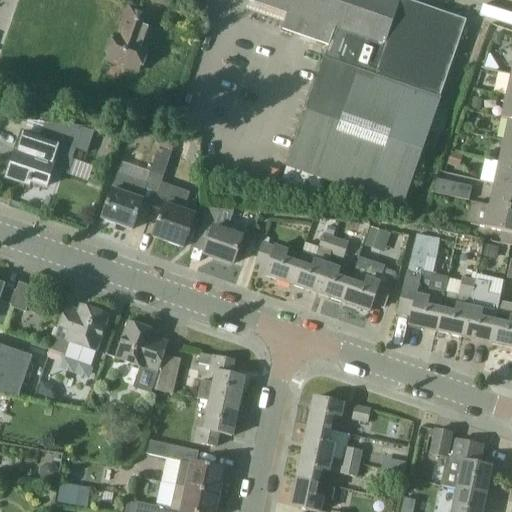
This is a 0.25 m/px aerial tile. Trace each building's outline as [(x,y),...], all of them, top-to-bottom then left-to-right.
[(331,43),(328,50),(283,184),(322,197),(328,178),(405,204),(441,97),(375,75),(400,0),(252,0),(289,12),(284,27),(331,43)] [(148,29),(153,15),(139,10),(130,7),(119,37),(114,35),(105,60),(139,72),(148,47),(146,46),(151,30),(148,29)] [(494,33),(490,44),(499,47),(503,36),(494,33)] [(502,118),(508,119),(511,119),(511,98),(506,98),(502,118)] [(473,99),(471,110),(480,112),(482,101),(473,99)] [(511,119),(508,119),(503,141),(511,143),(511,119)] [(71,162),(83,128),(45,124),(40,139),(22,134),(7,179),(28,186),(29,182),(45,188),(56,156),(71,162)] [(164,134),(158,150),(171,154),(175,145),(177,139),(164,134)] [(189,144),(177,139),(175,145),(171,154),(171,156),(183,160),(189,144)] [(511,143),(503,141),(499,163),(511,165),(511,143)] [(155,200),(161,184),(171,156),(171,154),(158,150),(147,185),(117,174),(101,220),(132,230),(144,196),(155,200)] [(447,165),(458,169),(462,157),(451,153),(447,165)] [(511,165),(499,163),(494,184),(511,188),(511,165)] [(461,186),(435,180),(432,193),(458,199),(461,186)] [(165,185),(161,184),(155,200),(152,208),(162,211),(152,238),(183,248),(194,216),(183,212),(189,193),(165,185)] [(511,188),(494,184),(489,206),(511,211),(511,188)] [(511,211),(489,206),(475,203),(470,225),(503,232),(501,244),(511,246),(511,211)] [(234,212),(219,210),(207,209),(200,229),(211,233),(203,255),(232,265),(241,238),(226,233),(234,212)] [(334,237),(337,229),(327,225),(324,233),(334,237)] [(370,232),(365,246),(384,252),(388,238),(370,232)] [(302,254),(298,265),(291,285),(317,295),(326,267),(330,256),(336,240),(323,235),(315,258),(302,254)] [(420,272),(423,273),(426,258),(435,260),(439,240),(416,236),(407,274),(420,277),(420,274),(420,272)] [(249,242),(241,239),(236,255),(244,258),(249,242)] [(336,240),(330,256),(343,260),(348,244),(336,240)] [(291,285),(298,265),(285,260),(287,253),(274,248),(274,249),(262,245),(256,263),(267,267),(264,276),(291,285)] [(497,248),(485,246),(483,257),(494,260),(497,248)] [(357,263),(350,283),(343,304),(369,313),(372,303),(384,307),(395,276),(357,263)] [(337,278),(339,271),(326,267),(317,295),(343,304),(350,283),(337,278)] [(436,332),(441,311),(448,279),(423,273),(420,272),(420,277),(407,274),(398,314),(410,317),(408,326),(436,332)] [(459,294),(472,297),(475,282),(462,279),(459,294)] [(475,282),(472,297),(469,309),(463,338),(490,344),(498,304),(499,299),(486,296),(488,285),(475,282)] [(3,287),(0,285),(0,299),(12,304),(11,308),(25,313),(33,289),(19,284),(16,292),(3,288),(3,287)] [(511,306),(498,304),(490,344),(511,349),(511,306)] [(454,314),(441,311),(436,332),(463,338),(469,309),(456,306),(454,314)] [(78,312),(65,308),(55,337),(68,342),(96,352),(108,317),(80,307),(78,312)] [(156,334),(128,324),(116,359),(144,369),(144,368),(157,373),(168,344),(154,339),(156,334)] [(0,396),(17,402),(32,357),(0,346),(0,396)] [(198,399),(209,402),(238,408),(244,379),(231,376),(233,362),(200,355),(198,365),(211,368),(210,372),(215,374),(213,385),(201,382),(198,399)] [(180,360),(165,357),(157,391),(172,395),(180,360)] [(37,395),(55,401),(58,393),(54,386),(41,382),(37,395)] [(308,426),(329,431),(332,417),(340,418),(343,405),(314,399),(308,426)] [(232,437),(238,408),(209,402),(203,430),(198,429),(194,443),(215,448),(218,434),(232,437)] [(357,408),(354,422),(370,426),(373,411),(357,408)] [(116,456),(144,437),(134,422),(106,441),(116,456)] [(349,435),(329,431),(308,426),(302,453),(358,465),(363,466),(366,453),(346,448),(349,435)] [(430,455),(450,460),(444,488),(456,490),(485,496),(491,467),(478,464),(482,448),(483,447),(450,440),(451,434),(435,431),(430,455)] [(181,463),(176,487),(218,496),(224,470),(193,464),(196,452),(147,441),(144,455),(181,463)] [(358,465),(302,453),(296,480),(317,485),(321,470),(356,478),(358,465)] [(406,463),(397,461),(395,473),(404,475),(406,463)] [(53,465),(46,464),(39,469),(39,477),(43,482),(51,483),(57,478),(58,471),(53,465)] [(334,488),(317,485),(296,480),(290,507),(313,511),(319,511),(322,501),(331,503),(334,488)] [(57,506),(77,509),(80,488),(60,485),(57,506)] [(214,511),(218,496),(176,487),(171,511),(137,503),(135,511),(214,511)] [(481,511),(485,496),(456,490),(451,511),(481,511)]
